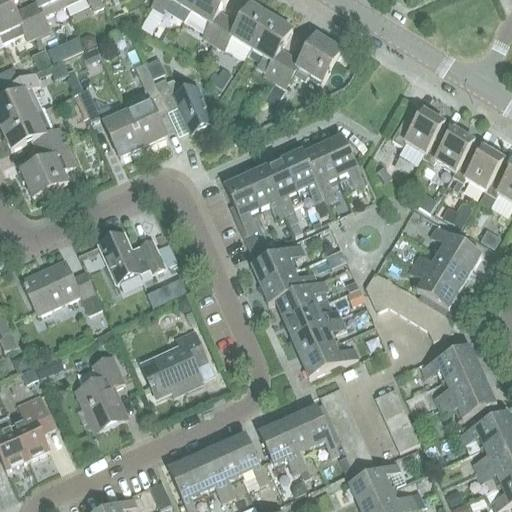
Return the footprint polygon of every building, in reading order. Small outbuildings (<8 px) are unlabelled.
[(9,0),(0,0),(0,39),(1,41),(4,49),(26,39),(29,45),(40,40),(28,13),(17,18),(9,0)] [(61,0),(34,0),(38,8),(28,13),(40,40),(50,35),(44,21),(66,11),(63,3),(61,0)] [(61,0),(63,3),(66,11),(88,1),(95,16),(105,12),(106,11),(102,3),(101,3),(100,0),(61,0)] [(193,17),(202,0),(159,0),(153,11),(164,17),(172,4),(193,17)] [(230,0),(202,0),(193,17),(213,29),(204,42),(215,49),(231,23),(220,16),(230,0)] [(254,54),(273,22),(252,10),(241,29),(231,23),(215,49),(224,54),(226,52),(246,65),(253,54),(254,54)] [(293,35),(273,22),(254,54),(264,60),(257,72),(267,77),(266,79),(276,86),(292,60),(282,54),(293,35)] [(127,25),(115,30),(120,41),(131,36),(127,25)] [(168,34),(161,46),(169,51),(176,39),(168,34)] [(302,66),(292,60),(276,86),(287,92),(299,72),(324,87),(343,55),(330,47),(332,45),(319,37),(302,66)] [(89,39),(82,43),(88,55),(99,50),(95,42),(89,39)] [(158,64),(147,69),(154,83),(165,78),(158,64)] [(141,112),(129,117),(146,155),(170,145),(152,107),(158,104),(164,118),(169,116),(163,102),(160,97),(157,89),(154,83),(147,69),(137,73),(147,95),(135,101),(141,112)] [(15,103),(0,108),(0,125),(3,133),(37,117),(38,119),(47,115),(37,93),(42,90),(37,79),(10,91),(15,103)] [(167,84),(157,89),(160,97),(163,102),(169,116),(170,118),(180,113),(192,140),(216,129),(199,92),(184,98),(179,88),(173,84),(168,87),(167,84)] [(275,88),(265,103),(276,109),(285,94),(275,88)] [(90,95),(79,100),(92,128),(102,123),(122,166),(146,155),(129,117),(116,124),(110,111),(100,116),(90,95)] [(37,117),(3,133),(14,156),(34,147),(39,156),(66,144),(62,134),(57,136),(47,115),(38,119),(37,117)] [(427,159),(446,128),(425,116),(418,127),(408,121),(393,145),(405,152),(408,148),(427,159)] [(454,182),(475,146),(455,134),(448,145),(440,140),(446,129),(446,128),(427,159),(425,164),(435,170),(438,166),(456,177),(454,182)] [(344,142),(324,151),(340,184),(349,180),(356,195),(366,190),(344,142)] [(45,168),(21,179),(25,189),(28,187),(36,205),(70,189),(64,177),(78,171),(71,156),(66,144),(39,156),(45,168)] [(486,196),(505,165),(485,153),(479,164),(469,158),(476,147),(475,146),(454,182),(465,189),(468,185),(486,196)] [(340,184),(324,151),(305,160),(327,208),(336,204),(329,189),(340,184)] [(327,208),(305,160),(303,156),(283,164),(299,198),(309,194),(316,209),(325,205),(327,208)] [(299,198),(283,164),(265,173),(287,222),(296,218),(289,203),(299,198)] [(506,166),(505,165),(486,196),(498,203),(500,199),(511,206),(511,176),(511,178),(502,173),(506,166)] [(287,222),(265,173),(246,182),(261,215),(270,211),(277,226),(287,222)] [(384,174),(376,181),(384,191),(392,184),(384,174)] [(261,215),(246,182),(226,191),(248,240),(257,235),(251,220),(261,215)] [(448,210),(442,221),(461,233),(474,213),(463,206),(457,215),(448,210)] [(299,229),(292,232),(297,242),(304,239),(299,229)] [(446,251),(440,260),(472,280),(484,261),(438,234),(432,243),(446,251)] [(486,236),(480,247),(493,255),(500,244),(486,236)] [(125,241),(100,253),(117,290),(151,275),(153,281),(166,275),(154,249),(133,259),(125,241)] [(252,272),(261,292),(296,277),(291,267),(307,260),(302,250),(252,272)] [(472,280),(440,260),(434,269),(422,261),(416,270),(462,297),(472,280)] [(66,267),(23,287),(39,322),(81,303),(90,321),(103,315),(87,279),(74,285),(66,267)] [(462,297),(416,270),(410,278),(424,287),(418,296),(450,316),(462,297)] [(276,308),(319,289),(315,280),(300,287),(296,277),(261,292),(270,311),(276,308)] [(391,313),(402,294),(376,278),(367,293),(378,318),(391,313)] [(179,280),(164,286),(172,304),(187,298),(179,280)] [(285,327),(329,308),(325,298),(329,295),(325,286),(319,289),(276,308),(285,327)] [(356,287),(347,291),(350,298),(359,294),(356,287)] [(400,318),(412,299),(402,294),(391,313),(400,318)] [(360,295),(348,300),(353,312),(365,307),(360,295)] [(410,324),(421,305),(412,299),(400,318),(410,324)] [(187,303),(177,307),(182,318),(192,314),(187,303)] [(419,330),(431,311),(421,305),(410,324),(419,330)] [(112,307),(106,317),(116,324),(123,314),(112,307)] [(293,346),(342,325),(338,316),(334,317),(329,308),(285,327),(293,346)] [(429,335),(440,317),(431,311),(419,330),(429,335)] [(454,338),(451,331),(446,320),(440,317),(429,335),(434,347),(454,338)] [(346,334),(342,325),(293,346),(302,365),(336,350),(332,341),(346,334)] [(0,347),(0,348),(5,359),(18,353),(6,327),(0,329),(0,347)] [(111,336),(100,342),(104,349),(115,344),(111,336)] [(182,355),(144,372),(158,404),(181,393),(183,397),(204,388),(196,371),(208,366),(196,339),(179,347),(182,355)] [(340,360),(336,350),(302,365),(311,385),(359,363),(355,353),(340,360)] [(443,377),(448,387),(481,372),(472,352),(423,374),(428,384),(443,377)] [(24,360),(13,366),(18,376),(29,371),(24,360)] [(85,416),(88,415),(97,436),(126,423),(114,394),(126,389),(115,363),(94,373),(102,390),(78,400),(85,416)] [(42,371),(37,374),(42,384),(47,381),(42,371)] [(441,413),(489,391),(481,372),(448,387),(452,397),(437,404),(441,413)] [(34,373),(23,379),(28,390),(40,385),(34,373)] [(498,411),(489,391),(441,413),(445,422),(460,416),(465,426),(498,411)] [(345,406),(340,395),(320,404),(325,415),(345,406)] [(400,407),(395,396),(376,404),(381,415),(400,407)] [(24,429),(15,433),(30,466),(51,457),(42,440),(55,434),(40,402),(17,412),(24,429)] [(330,426),(350,416),(345,406),(325,415),(330,426)] [(405,417),(400,407),(381,415),(386,426),(405,417)] [(318,413),(298,422),(313,456),(324,451),(331,464),(340,460),(318,413)] [(355,427),(350,416),(330,426),(335,436),(355,427)] [(410,428),(405,417),(386,426),(390,436),(410,428)] [(481,444),(486,454),(511,441),(511,422),(510,419),(462,441),(466,450),(481,444)] [(30,466),(15,433),(13,434),(7,421),(0,424),(0,462),(6,476),(30,466)] [(313,456),(298,422),(279,431),(301,478),(308,475),(301,461),(313,456)] [(360,437),(355,427),(335,436),(339,447),(360,437)] [(414,438),(410,428),(390,436),(395,447),(414,438)] [(301,478),(279,431),(259,440),(275,473),(287,468),(293,482),(301,478)] [(344,457),(365,448),(360,437),(339,447),(344,457)] [(419,449),(414,438),(395,447),(400,458),(419,449)] [(246,441),(226,449),(241,483),(253,478),(259,492),(267,488),(246,441)] [(479,480),(511,464),(511,441),(486,454),(490,463),(475,470),(479,480)] [(349,468),(369,458),(365,448),(344,457),(349,468)] [(241,483),(226,449),(207,458),(229,506),(236,503),(230,488),(241,483)] [(229,506),(207,458),(188,466),(204,500),(215,495),(221,509),(229,506)] [(354,479),(374,469),(369,458),(349,468),(354,479)] [(511,487),(511,464),(479,480),(483,489),(498,482),(503,491),(511,487)] [(204,500),(188,466),(169,475),(185,511),(194,511),(192,505),(204,500)] [(349,493),(358,511),(391,497),(386,485),(401,478),(397,471),(349,493)] [(296,490),(293,499),(295,504),(307,499),(302,487),(296,490)] [(493,511),(509,511),(511,511),(511,487),(503,491),(507,501),(492,508),(493,511)] [(162,489),(151,494),(158,511),(166,511),(172,510),(162,489)] [(408,511),(414,510),(411,502),(397,508),(391,497),(358,511),(408,511)] [(458,497),(447,503),(450,511),(453,511),(463,508),(458,497)] [(252,501),(231,507),(232,511),(249,511),(254,511),(252,501)]
